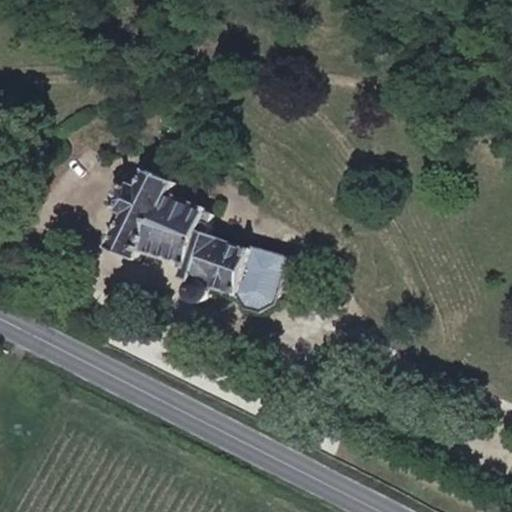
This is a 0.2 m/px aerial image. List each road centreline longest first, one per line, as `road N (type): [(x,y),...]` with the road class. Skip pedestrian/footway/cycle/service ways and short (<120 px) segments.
road 1 (primary): [(0,316),(385,511)]
road 2 (track): [(511,106),(261,66)]
